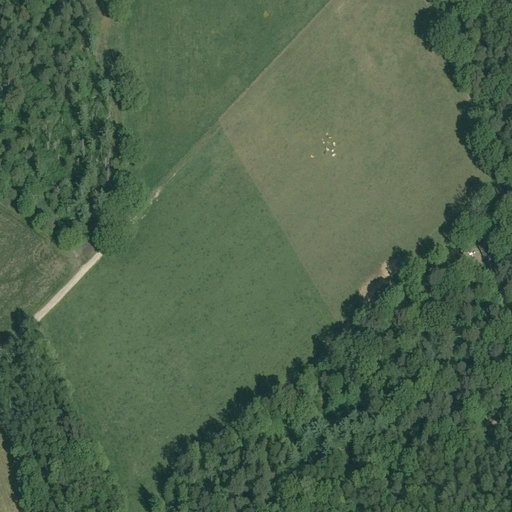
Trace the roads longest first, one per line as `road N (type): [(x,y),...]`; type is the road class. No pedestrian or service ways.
road 1 (track): [(436,457),(437,365),(500,289),(511,288)]
road 2 (track): [(127,225),(0,362)]
road 3 (track): [(318,511),(436,457)]
